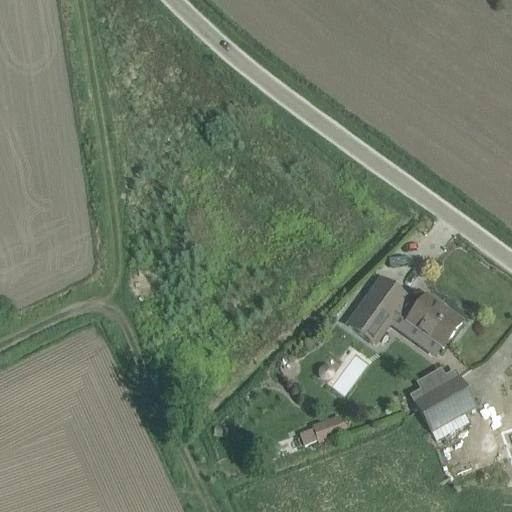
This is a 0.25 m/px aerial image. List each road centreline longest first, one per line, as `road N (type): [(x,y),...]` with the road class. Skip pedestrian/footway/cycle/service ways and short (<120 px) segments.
road 1 (unclassified): [(511,271),(175,0)]
road 2 (track): [(208,511),(94,286)]
